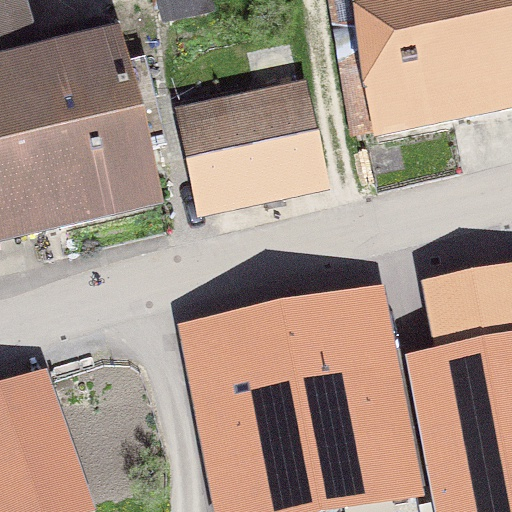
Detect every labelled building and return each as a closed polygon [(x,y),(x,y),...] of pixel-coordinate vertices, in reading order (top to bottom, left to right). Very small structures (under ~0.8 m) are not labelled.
[(163,0),(169,22),(213,12),(210,0),(163,0)] [(511,0),(336,0),(357,137),(511,107),(511,0)] [(0,241),(158,203),(145,150),(158,147),(146,102),(153,100),(143,61),(123,66),(116,37),(0,66),(0,241)] [(320,173),(305,103),(187,128),(202,198),(320,173)] [(442,362),(511,348),(511,278),(429,294),(442,362)] [(310,511),(403,495),(405,502),(441,496),(430,444),(414,448),(396,373),(382,375),(369,299),(187,334),(219,511),(310,511)] [(443,511),(511,511),(511,348),(442,362),(442,364),(396,373),(414,448),(430,444),(441,496),(443,511)] [(41,386),(0,400),(0,511),(74,511),(84,509),(41,386)]
